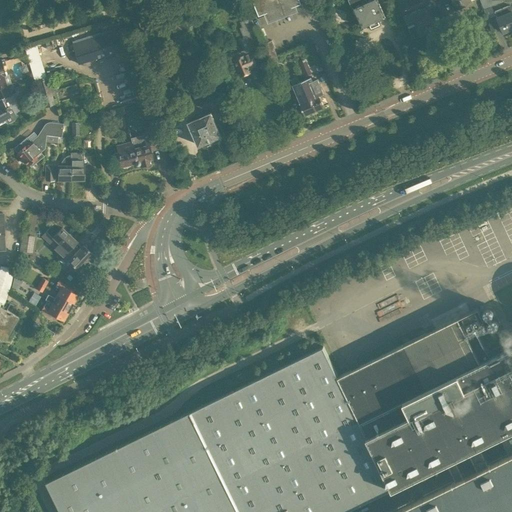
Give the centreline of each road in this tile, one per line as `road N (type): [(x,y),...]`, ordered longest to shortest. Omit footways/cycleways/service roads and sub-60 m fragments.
road 1 (primary): [(194,312),(511,159)]
road 2 (primary): [(511,148),(365,207),(195,293)]
road 3 (residential): [(279,159),(511,60)]
road 4 (primary): [(0,411),(194,312)]
road 5 (primary): [(176,303),(0,394)]
road 6 (residential): [(170,220),(39,199),(0,167)]
road 7 (residential): [(279,159),(207,187),(170,220)]
